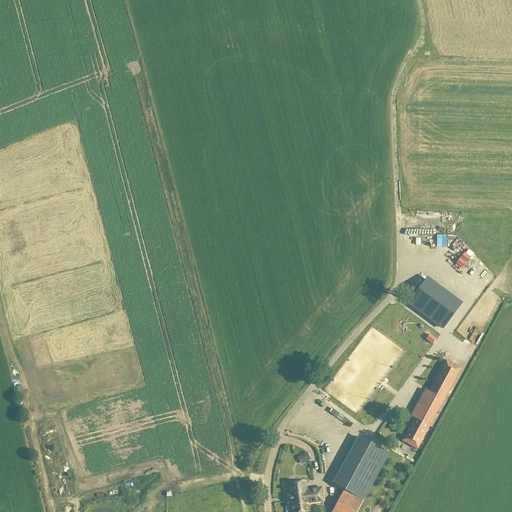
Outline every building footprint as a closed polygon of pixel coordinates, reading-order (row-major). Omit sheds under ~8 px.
[(458,306),(425,282),(408,305),(441,330),(458,306)] [(435,341),(427,335),(423,342),(431,347),(435,341)] [(414,419),(402,442),(417,450),(461,370),(445,361),(428,393),(426,391),(412,418),(414,419)] [(355,511),(388,454),(360,439),(335,485),(345,490),(333,511),(355,511)] [(299,456),(302,464),(311,461),(308,453),(299,456)] [(291,511),(306,511),(308,511),(307,504),(323,502),(321,489),(306,491),(305,483),(288,485),(289,495),(285,496),(286,505),(290,505),(291,511)]
